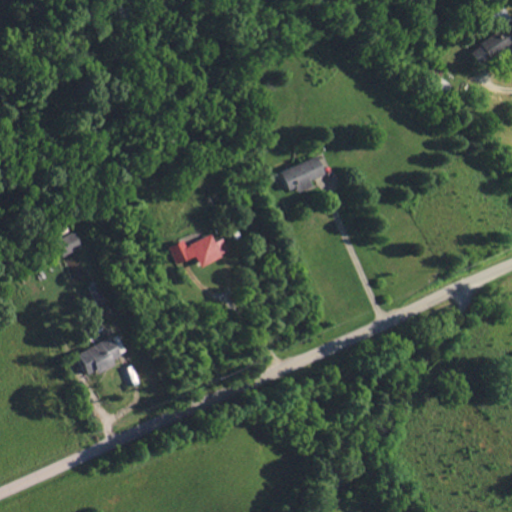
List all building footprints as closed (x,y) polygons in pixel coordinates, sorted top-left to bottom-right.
[(475,65),(511,42),(511,24),(501,7),(487,16),(496,30),(465,49),(475,65)] [(441,95),(447,83),(435,77),(438,70),(427,64),(417,83),(441,95)] [(283,190),(292,187),(293,191),(308,186),(306,179),(320,174),(314,156),(276,169),(283,190)] [(60,256),(80,246),(72,231),(52,241),(60,256)] [(179,239),(164,245),(171,263),(190,255),(194,265),(226,252),(220,237),(211,241),(208,234),(181,244),(179,239)] [(84,376),(114,364),(111,357),(125,351),(118,334),(74,351),(84,376)]
